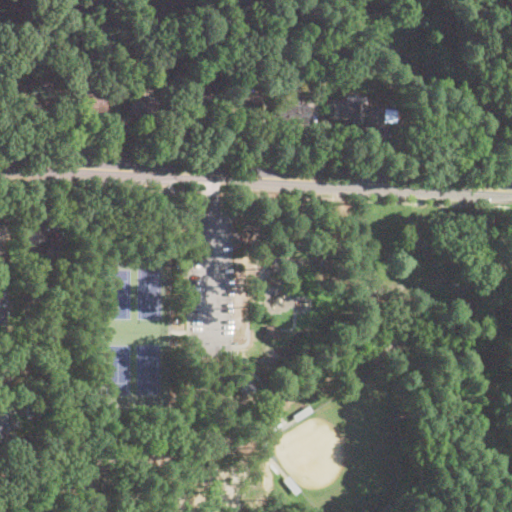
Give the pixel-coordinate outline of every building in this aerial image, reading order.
[(262,0),(246,19),(231,6),(231,0),(262,0)] [(503,0),(490,12),(479,0),(503,0)] [(289,64),(288,72),(278,71),(279,63),(289,64)] [(213,89),(212,114),(178,114),(179,93),(191,93),(191,88),(213,89)] [(104,114),(75,111),(76,93),(106,95),(104,114)] [(158,115),(128,114),(129,94),(159,96),(158,115)] [(260,119),(230,117),(230,98),(261,100),(260,119)] [(367,108),(367,106),(382,107),(381,125),(366,124),(367,117),(363,117),(363,123),(350,123),(350,119),(328,118),(329,100),(364,101),(364,108),(367,108)] [(307,124),(277,123),(278,103),(308,104),(307,124)] [(58,261),(44,260),(44,248),(21,247),(22,226),(40,227),(40,230),(47,230),(46,241),(59,242),(58,261)] [(278,326),(278,328),(278,339),(265,338),(265,325),(278,326)] [(238,403),(229,388),(229,381),(245,371),(258,391),(238,403)] [(47,400),(46,419),(27,419),(27,400),(47,400)] [(310,409),(294,419),(291,415),(307,405),(310,409)] [(0,407),(9,408),(9,425),(5,425),(4,444),(0,443),(0,407)] [(271,436),(270,448),(262,447),(263,440),(266,441),(267,435),(271,436)] [(299,490),(294,494),(282,480),(286,476),(299,490)]
